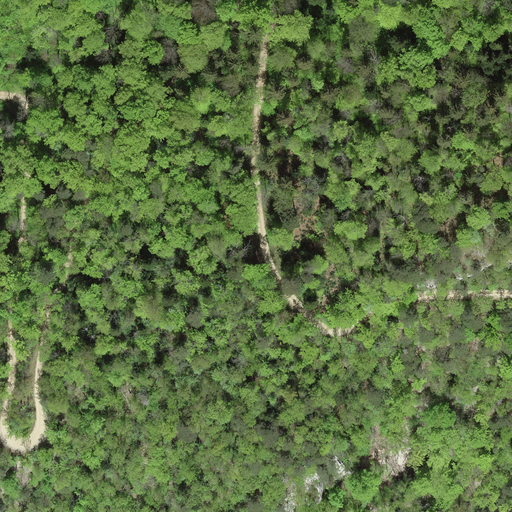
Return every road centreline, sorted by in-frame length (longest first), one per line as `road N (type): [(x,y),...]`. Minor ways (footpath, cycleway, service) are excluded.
road 1 (track): [(243,0),(125,139),(82,210),(40,357),(40,433),(27,446),(11,444),(3,432),(30,129),(24,102),(0,94)]
road 2 (track): [(511,294),(389,299),(333,332),(316,326),(291,298),(265,254),(254,163),(261,63),(280,0)]
